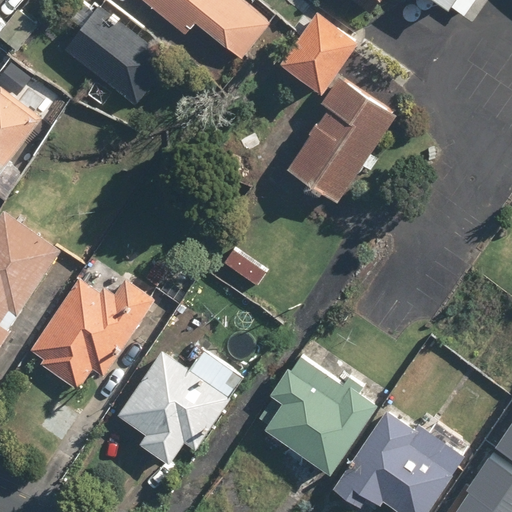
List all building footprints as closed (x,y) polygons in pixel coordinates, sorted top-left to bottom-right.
[(278,27),(242,0),(153,0),(244,70),(278,27)] [(170,63),(95,1),(88,10),(81,4),(67,21),(74,27),(60,44),(135,106),(170,63)] [(38,22),(16,7),(0,29),(0,37),(19,50),(38,22)] [(357,40),(317,10),(278,62),(319,91),(357,40)] [(285,168),(333,202),(396,115),(341,75),(321,102),(329,108),(285,168)] [(0,163),(37,113),(0,85),(0,163)] [(0,341),(60,244),(1,208),(0,210),(0,341)] [(103,375),(155,298),(123,276),(112,293),(102,285),(98,291),(77,277),(29,348),(42,356),(38,363),(76,389),(91,367),(103,375)] [(194,449),(242,374),(196,345),(184,363),(161,348),(119,414),(143,429),(135,442),(167,462),(181,440),(194,449)] [(325,471),(370,404),(358,396),(365,385),(344,371),(337,382),(299,356),(289,371),(284,368),(267,393),(274,398),(259,420),(265,424),(262,428),(325,471)] [(399,511),(423,511),(461,455),(384,404),(329,487),(357,506),(364,496),(378,505),(381,500),(399,511)] [(511,427),(496,450),(511,460),(511,427)] [(454,511),(511,511),(511,473),(489,458),(454,511)]
